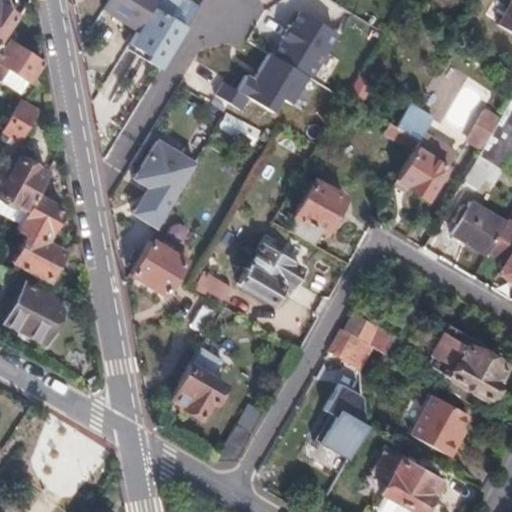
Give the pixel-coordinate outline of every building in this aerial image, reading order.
[(154,0),(107,0),(101,10),(135,32),(154,0)] [(144,58),(159,69),(185,27),(168,15),(177,0),(154,0),(135,32),(127,46),(145,56),(144,58)] [(511,33),(511,0),(510,0),(497,24),(511,33)] [(0,7),(0,35),(13,17),(0,7)] [(311,78),(339,32),(299,8),(269,54),(311,78)] [(0,78),(6,69),(29,83),(40,64),(7,42),(0,51),(0,78)] [(311,78),(269,54),(255,76),(245,72),(237,87),(221,80),(214,91),(239,109),(248,99),(271,110),(283,97),(293,102),(311,78)] [(308,140),(314,144),(343,98),(336,93),(308,140)] [(511,93),(496,120),(480,148),(475,157),(491,166),(497,170),(511,145),(511,93)] [(8,136),(17,141),(35,112),(19,103),(6,127),(2,133),(8,136)] [(430,118),(408,105),(394,128),(416,142),(410,151),(393,179),(405,186),(404,186),(425,199),(453,151),(422,132),(430,118)] [(464,139),(480,148),(496,120),(480,111),(464,139)] [(382,134),(410,151),(416,142),(394,128),(388,124),(382,134)] [(37,188),(45,173),(36,168),(34,160),(22,154),(18,156),(15,155),(13,150),(17,141),(8,136),(0,152),(0,214),(17,224),(33,195),(37,188)] [(196,161),(157,137),(133,176),(152,189),(134,213),(158,229),(196,161)] [(475,157),(461,181),(476,190),(491,166),(475,157)] [(285,232),(312,246),(340,197),(310,180),(289,215),(293,217),(285,232)] [(33,195),(38,198),(42,190),(37,188),(33,195)] [(43,245),(44,243),(60,210),(38,198),(33,195),(17,224),(13,232),(24,237),(25,236),(43,245)] [(483,255),(485,251),(502,223),(468,203),(449,234),(483,255)] [(511,283),(511,226),(503,221),(502,223),(485,251),(504,262),(496,274),(511,283)] [(25,236),(24,237),(12,263),(46,282),(62,253),(44,243),(43,245),(25,236)] [(148,240),(127,274),(145,284),(151,287),(162,294),(184,257),(170,249),(168,252),(148,240)] [(256,246),(234,284),(266,303),(268,301),(275,301),(279,297),(284,288),(278,284),(281,279),(288,284),(296,269),(256,246)] [(0,264),(0,287),(10,270),(0,264)] [(191,289),(219,305),(228,289),(201,273),(191,289)] [(61,303),(24,285),(3,323),(41,342),(61,303)] [(367,345),(391,359),(410,327),(358,298),(348,312),(350,313),(341,331),(367,345)] [(231,312),(221,306),(195,353),(203,358),(231,312)] [(253,336),(258,328),(243,319),(238,327),(253,336)] [(445,324),(421,361),(480,398),(491,398),(496,387),(493,385),(500,371),(477,356),(483,347),(445,324)] [(355,366),(367,345),(341,331),(338,329),(326,350),(355,366)] [(187,365),(168,399),(181,406),(180,408),(197,417),(207,401),(210,403),(220,385),(187,365)] [(362,420),(359,397),(336,383),(320,410),(326,414),(310,441),(344,459),(365,422),(362,420)] [(446,456),(455,441),(450,438),(457,427),(464,415),(429,394),(407,432),(446,456)] [(234,424),(213,460),(233,461),(249,433),(234,424)] [(450,438),(455,441),(461,430),(457,427),(450,438)] [(390,500),(383,511),(420,511),(430,497),(426,494),(433,480),(381,450),(361,483),(377,492),(390,500)] [(370,511),(383,511),(390,500),(377,492),(369,506),(370,511)]
